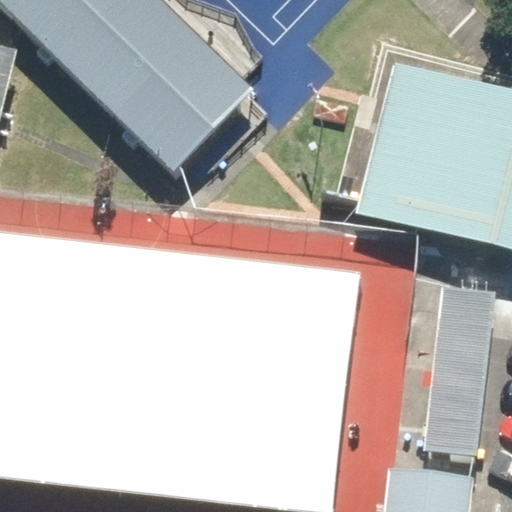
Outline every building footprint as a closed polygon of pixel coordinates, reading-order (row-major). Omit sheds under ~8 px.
[(0,0),(0,15),(176,182),(256,99),(152,0),(0,0)] [(0,169),(22,75),(0,69),(0,169)] [(511,101),(392,72),(354,228),(511,265),(511,101)] [(0,253),(0,475),(326,511),(346,511),(371,295),(0,253)] [(495,303),(415,294),(399,451),(478,460),(495,303)] [(467,511),(470,484),(387,475),(383,511),(467,511)]
